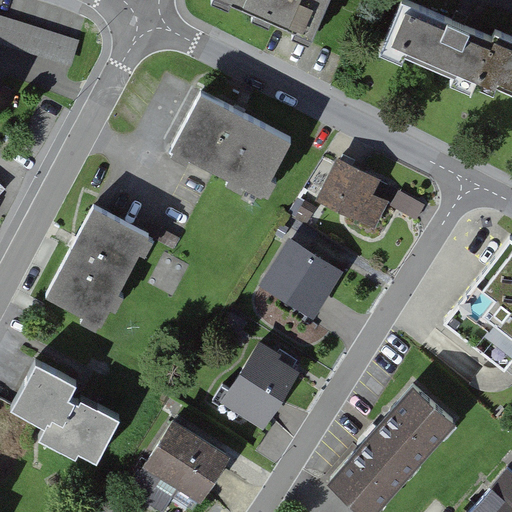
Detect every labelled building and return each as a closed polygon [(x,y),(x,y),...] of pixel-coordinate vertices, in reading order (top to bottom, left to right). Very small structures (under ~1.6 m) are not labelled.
[(328,0),(213,0),(212,2),(309,44),(328,0)] [(511,42),(406,0),(403,0),(385,46),(511,97),(511,42)] [(84,40),(0,13),(0,40),(76,64),(84,40)] [(13,92),(4,87),(0,93),(0,106),(3,109),(13,92)] [(239,111),(198,90),(170,144),(194,156),(218,168),(263,191),(290,137),(239,111)] [(347,161),(336,155),(315,197),(373,226),(386,200),(370,192),(378,176),(347,161)] [(423,203),(399,191),(392,204),(416,217),(419,211),(423,203)] [(315,207),(305,201),(298,212),(309,218),(315,207)] [(150,235),(98,205),(77,243),(49,292),(101,321),(150,235)] [(316,233),(295,221),(286,238),(307,250),(311,241),(316,233)] [(511,356),(511,237),(509,235),(501,245),(487,264),(444,318),(504,366),(511,356)] [(307,250),(286,238),(259,282),(311,314),(316,306),(339,269),(307,250)] [(297,368),(258,343),(222,399),(261,424),(272,408),(297,368)] [(75,379),(38,360),(9,409),(43,428),(37,439),(62,454),(67,444),(94,462),(119,419),(67,393),(75,379)] [(380,511),(458,420),(415,384),(331,483),(365,511),(380,511)] [(226,456),(181,418),(138,468),(183,507),(226,456)] [(511,511),(511,468),(509,466),(468,511),(511,511)]
